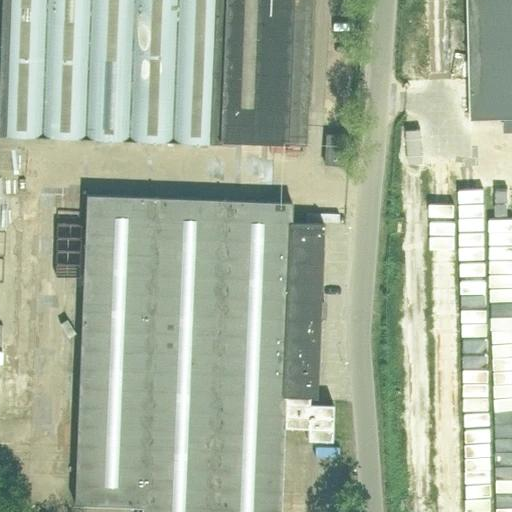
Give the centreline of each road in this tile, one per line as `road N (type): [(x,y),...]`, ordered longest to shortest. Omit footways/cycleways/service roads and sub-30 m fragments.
road 1 (unknown): [(369,176),(163,173),(101,193),(80,229),(61,423),(73,463),(130,511)]
road 2 (unclassified): [(372,511),(360,299),(383,0)]
